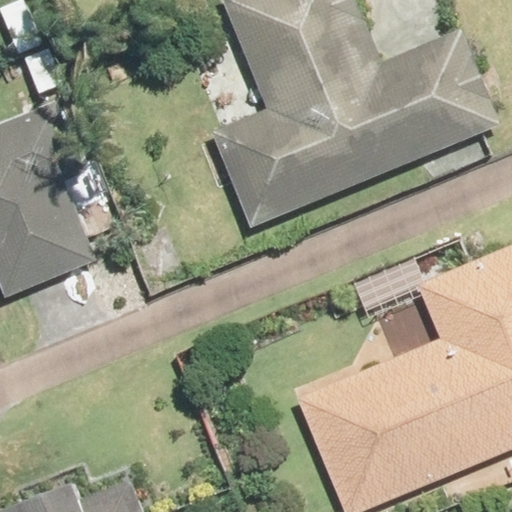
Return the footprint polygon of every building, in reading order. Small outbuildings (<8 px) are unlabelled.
[(44,0),(38,0),(15,9),(48,100),(77,90),(44,0)] [(227,136),(264,229),(511,130),(511,128),(473,33),(395,64),(368,0),(237,0),(283,114),(227,136)] [(0,138),(0,275),(3,274),(15,303),(92,272),(64,205),(98,191),(65,112),(0,138)] [(456,336),(306,397),(353,511),(378,511),(511,458),(511,249),(433,281),(456,336)] [(17,511),(150,511),(140,483),(102,497),(95,478),(15,506),(17,511)]
